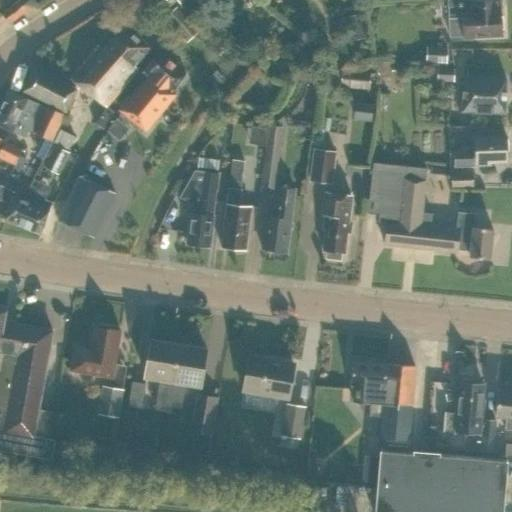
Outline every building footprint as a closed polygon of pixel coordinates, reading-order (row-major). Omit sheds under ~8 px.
[(10,24),(35,5),(31,0),(20,0),(2,14),(10,24)] [(448,0),(449,6),(462,5),(463,18),(449,18),(450,37),(502,34),(501,12),(499,12),(498,0),(448,0)] [(164,18),(187,42),(199,30),(177,7),(164,18)] [(361,16),(349,18),(353,42),(365,40),(361,16)] [(150,48),(126,24),(102,50),(98,46),(72,78),(107,106),(138,69),(134,65),(150,48)] [(426,64),(447,64),(447,47),(426,47),(426,64)] [(141,83),(119,109),(145,131),(175,95),(171,91),(186,74),(158,51),(135,78),(141,83)] [(39,61),(24,91),(65,112),(76,90),(66,84),(70,76),(39,61)] [(454,82),(454,69),(438,68),(437,82),(454,82)] [(340,87),(369,90),(371,72),(342,70),(340,87)] [(462,112),(505,113),(506,79),(464,77),(462,112)] [(29,130),(53,141),(64,117),(45,108),(8,90),(0,107),(0,125),(13,132),(25,137),(29,130)] [(371,122),(373,105),(355,103),(354,120),(371,122)] [(261,186),(275,188),(283,127),(269,125),(261,186)] [(508,162),(507,136),(475,137),(475,150),(455,151),(456,166),(490,165),(490,163),(508,162)] [(0,138),(0,166),(5,169),(9,161),(14,163),(20,149),(0,138)] [(69,153),(54,145),(43,167),(58,175),(69,153)] [(315,148),(311,181),(331,183),(335,151),(315,148)] [(239,205),(241,189),(244,161),(232,160),(229,187),(227,204),(221,248),(246,250),(251,206),(239,205)] [(493,230),(473,228),(475,214),(458,212),(456,229),(431,226),(432,214),(422,213),(426,169),(373,163),(367,214),(379,215),(378,222),(387,223),(385,245),(457,252),(458,247),(471,248),(470,257),(490,259),(493,230)] [(186,244),(209,247),(219,174),(195,171),(180,197),(191,204),(186,244)] [(451,174),(451,187),(473,187),(472,173),(451,174)] [(59,220),(94,237),(114,194),(79,177),(59,220)] [(0,199),(11,204),(17,190),(13,188),(0,181),(0,180),(0,199)] [(17,190),(11,204),(4,219),(41,233),(52,204),(36,197),(41,186),(31,182),(26,193),(17,190)] [(262,249),(286,253),(295,188),(277,186),(274,217),(266,216),(262,249)] [(347,232),(350,233),(351,222),(348,222),(352,195),(325,192),(323,214),(325,214),(323,228),(326,229),(323,251),(326,251),(325,259),(340,261),(341,253),(344,253),(347,232)] [(53,331),(3,322),(5,311),(0,310),(0,449),(51,459),(54,440),(49,439),(54,412),(38,409),(53,331)] [(121,331),(93,327),(93,328),(90,350),(74,347),(69,373),(112,380),(120,333),(121,331)] [(158,395),(170,397),(178,345),(151,341),(145,377),(160,379),(158,395)] [(178,345),(170,397),(180,398),(183,399),(185,383),(200,386),(206,350),(178,345)] [(294,365),(249,357),(244,391),(288,398),(294,365)] [(389,438),(388,442),(408,444),(408,439),(409,439),(415,366),(353,361),(351,389),(354,389),(353,402),(370,403),(369,416),(381,417),(379,437),(389,438)] [(480,433),(481,414),(484,415),(485,401),(482,401),(483,385),(474,384),(471,381),(464,380),(461,383),(459,383),(458,401),(457,401),(456,413),(445,412),(444,411),(442,431),(444,431),(480,433)] [(128,406),(141,408),(146,384),(132,381),(128,406)] [(97,413),(118,417),(123,390),(103,386),(97,413)] [(507,417),(507,428),(511,428),(511,392),(498,391),(496,416),(507,417)] [(197,393),(190,431),(211,435),(218,396),(197,393)] [(158,395),(155,409),(168,411),(170,397),(158,395)] [(178,413),(180,398),(170,397),(168,411),(178,413)] [(286,403),(280,435),(300,438),(306,407),(286,403)] [(496,420),(481,419),(479,451),(494,452),(494,443),(496,420)] [(436,448),(436,438),(426,437),(426,447),(436,448)] [(408,444),(388,442),(388,449),(382,448),(375,511),(502,511),(507,460),(407,451),(408,444)] [(494,452),(494,453),(511,454),(511,444),(494,443),(494,452)]
